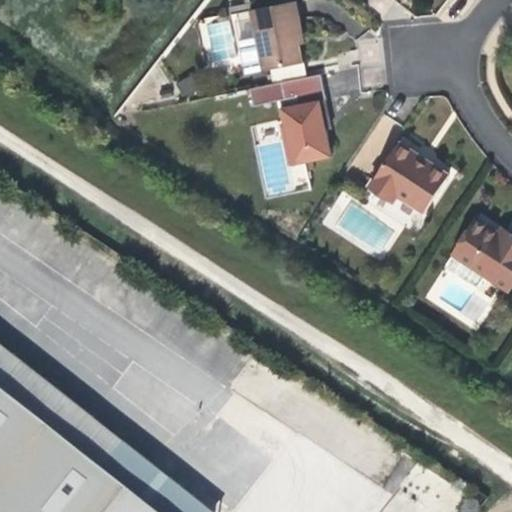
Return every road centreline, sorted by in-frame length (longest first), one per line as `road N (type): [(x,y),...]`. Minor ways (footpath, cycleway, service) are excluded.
road 1 (track): [(511,459),(0,131)]
road 2 (unclassified): [(496,0),(467,41),(462,67),(479,119),(511,159)]
